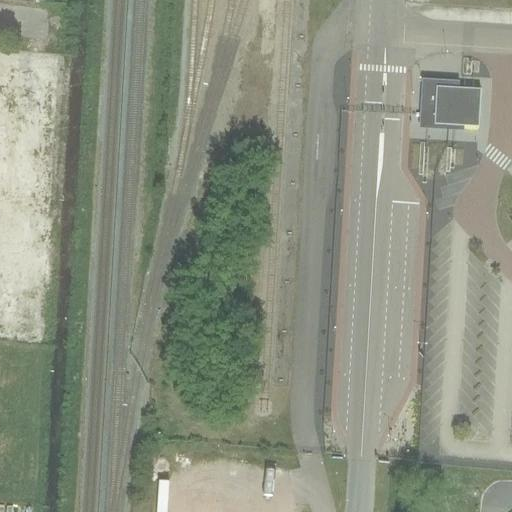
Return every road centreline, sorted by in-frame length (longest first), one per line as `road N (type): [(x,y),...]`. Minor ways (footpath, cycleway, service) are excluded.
road 1 (unclassified): [(358,511),(388,0)]
road 2 (unknown): [(366,410),(396,346),(412,249),(408,209)]
